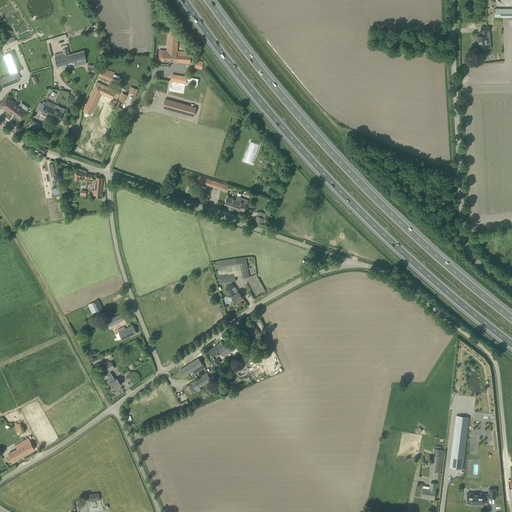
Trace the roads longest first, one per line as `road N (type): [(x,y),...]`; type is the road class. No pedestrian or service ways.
road 1 (motorway): [(187,0),(311,156),(387,236),(511,342)]
road 2 (motorway): [(511,312),(404,221),(213,0)]
road 3 (unclassified): [(511,511),(493,360),(401,279),(350,262)]
road 4 (unclassified): [(511,291),(470,254),(465,238),(452,0)]
road 5 (unclassified): [(350,262),(109,174)]
road 6 (track): [(113,408),(0,214)]
road 7 (unclassified): [(163,373),(242,314),(350,262)]
road 8 (unclassified): [(163,373),(114,236),(109,174)]
road 9 (unclassified): [(0,481),(113,408)]
road 10 (unclassified): [(105,172),(38,148),(0,117)]
